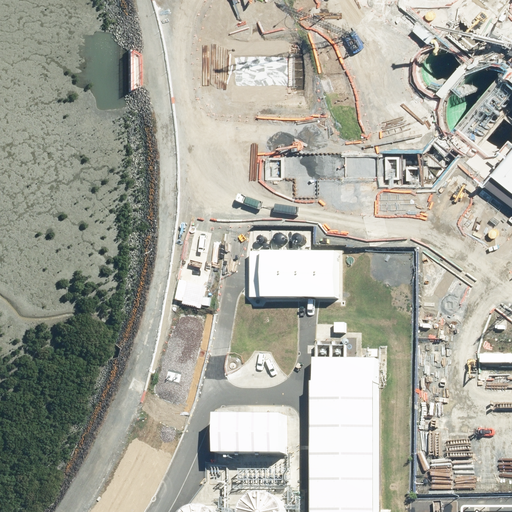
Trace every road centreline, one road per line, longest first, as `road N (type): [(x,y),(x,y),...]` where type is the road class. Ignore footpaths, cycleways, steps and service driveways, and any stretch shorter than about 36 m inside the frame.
road 1 (track): [(137,0),(158,92),(162,240),(141,341),(56,511)]
road 2 (unknown): [(238,259),(406,252)]
